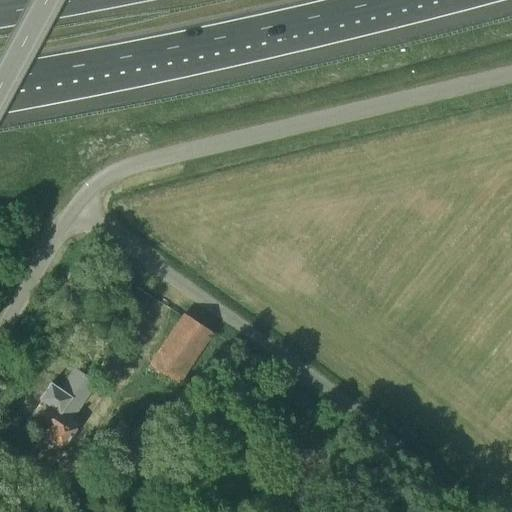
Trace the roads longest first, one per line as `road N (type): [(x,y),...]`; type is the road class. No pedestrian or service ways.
road 1 (unclassified): [(465,511),(402,448),(74,205)]
road 2 (unclassified): [(511,68),(164,155),(103,178),(74,205)]
road 3 (motorway): [(0,78),(384,0)]
road 4 (unclassified): [(74,205),(0,330)]
